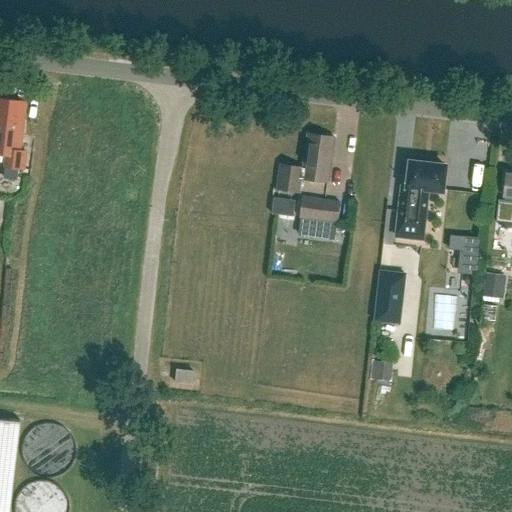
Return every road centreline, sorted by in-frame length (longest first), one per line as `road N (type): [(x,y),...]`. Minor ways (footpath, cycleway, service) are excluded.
road 1 (unclassified): [(122,511),(172,78)]
road 2 (unclassified): [(511,117),(172,78)]
road 3 (unclassified): [(172,78),(0,57)]
